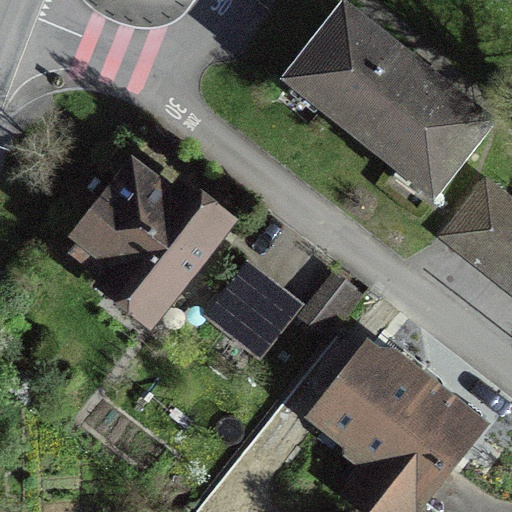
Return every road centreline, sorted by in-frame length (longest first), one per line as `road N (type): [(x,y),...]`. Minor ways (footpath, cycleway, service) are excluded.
road 1 (residential): [(154,77),(511,369)]
road 2 (primary): [(98,0),(0,138)]
road 3 (residential): [(56,0),(154,77)]
